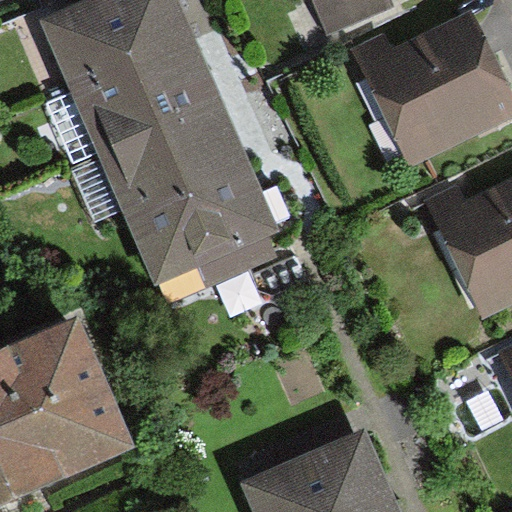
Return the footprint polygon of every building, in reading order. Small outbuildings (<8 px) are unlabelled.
[(51,0),(73,53),(196,4),(194,0),(51,0)] [(328,0),(334,13),(363,0),(328,0)] [(511,103),(511,85),(476,0),(466,0),(366,42),(409,147),(511,103)] [(73,53),(100,120),(223,70),(209,37),(196,4),(73,53)] [(100,120),(127,186),(250,137),(236,104),(223,70),(100,120)] [(250,137),(127,186),(154,253),(188,239),(259,211),(277,204),(263,170),(250,137)] [(511,281),(511,159),(440,193),(486,293),(511,281)] [(274,246),(259,211),(188,239),(202,274),(274,246)] [(0,505),(138,444),(80,315),(0,350),(0,505)] [(274,511),(291,511),(400,467),(386,434),(372,401),(249,452),(274,511)] [(291,511),(418,511),(413,500),(400,467),(291,511)]
